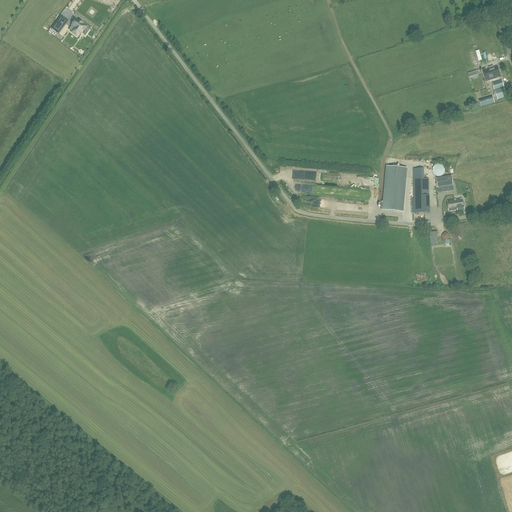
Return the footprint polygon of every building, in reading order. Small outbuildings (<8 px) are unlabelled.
[(101,24),(98,21),(101,18),(96,12),(88,20),(96,28),(101,24)] [(73,24),(71,26),(74,28),(71,32),(77,36),(80,32),(82,33),(84,30),(86,27),(83,24),(79,21),(79,22),(75,19),(72,23),(73,24)] [(58,20),(52,28),(58,33),(64,25),(58,20)] [(88,37),(90,34),(85,29),(82,33),(86,35),(83,39),(86,42),(89,38),(88,37)] [(487,81),(501,77),(497,66),(483,71),(487,81)] [(494,90),(504,87),(502,80),(492,83),(494,90)] [(497,99),(507,96),(504,88),(495,90),(497,99)] [(481,107),(495,103),(493,97),(479,101),(481,107)] [(438,177),(439,177),(441,176),(442,176),(443,175),(444,174),(445,172),(445,171),(445,170),(445,168),(444,167),(443,166),(443,165),(441,164),(440,164),(439,164),(438,164),(436,164),(435,165),(434,166),(433,167),(433,168),(432,170),(432,171),(433,172),(433,173),(434,174),(435,175),(436,176),(437,176),(438,177)] [(402,212),(406,176),(406,168),(386,166),(383,202),(382,202),(381,210),(402,212)] [(453,186),(452,175),(436,178),(437,189),(453,186)] [(414,213),(429,212),(429,179),(417,179),(417,197),(414,197),(414,213)] [(464,210),(462,198),(447,201),(449,211),(457,209),(458,211),(464,210)]
